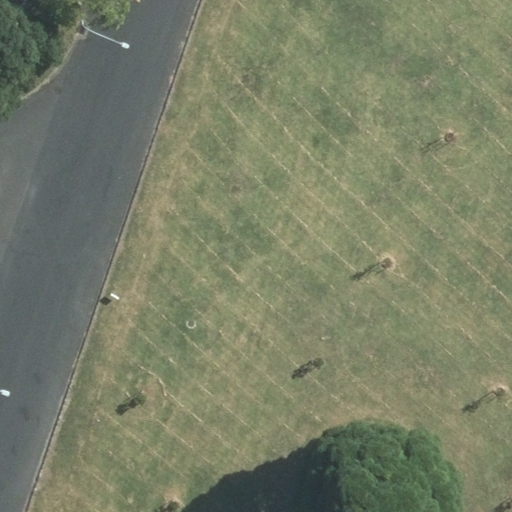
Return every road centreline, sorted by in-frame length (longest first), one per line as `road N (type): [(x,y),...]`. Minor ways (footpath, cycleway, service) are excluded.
road 1 (residential): [(70,219),(145,0)]
road 2 (residential): [(0,435),(70,219)]
